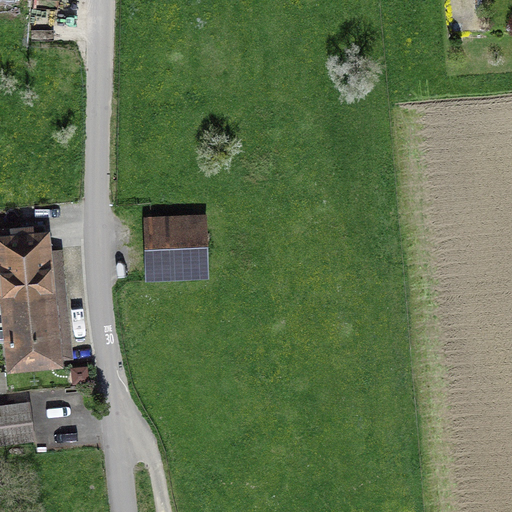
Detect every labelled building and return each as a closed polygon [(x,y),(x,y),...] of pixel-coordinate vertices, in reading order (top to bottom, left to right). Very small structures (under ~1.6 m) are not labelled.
[(73,0),(40,0),(40,28),(72,28),(73,0)] [(150,221),(152,273),(176,271),(176,278),(202,277),(200,219),(150,221)] [(43,225),(0,229),(0,249),(4,292),(45,288),(44,276),(48,275),(43,225)] [(50,288),(45,288),(4,292),(12,365),(57,361),(50,288)] [(0,442),(32,438),(28,404),(0,407),(0,442)]
